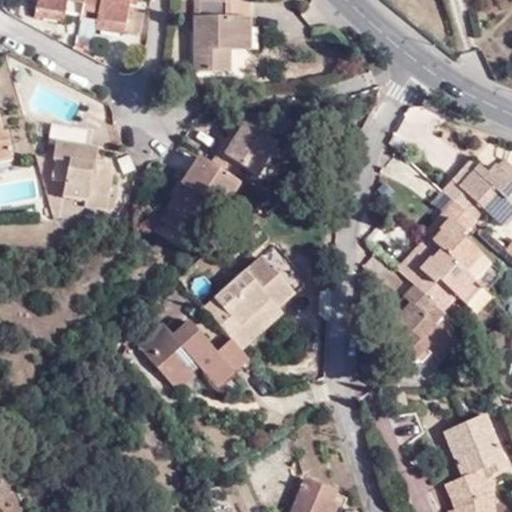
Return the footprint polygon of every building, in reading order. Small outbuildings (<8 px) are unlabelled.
[(63,19),(79,22),(82,0),(37,0),(35,13),(63,19)] [(82,0),(79,22),(94,25),(94,24),(122,29),(121,34),(138,38),(143,14),(127,11),(128,0),(82,0)] [(232,14),(232,0),(196,0),(194,69),(231,70),(231,48),(232,43),(243,44),(244,28),(252,29),(253,15),(232,14)] [(63,19),(35,13),(34,20),(62,27),(63,19)] [(121,34),(122,29),(94,24),(94,25),(92,32),(121,38),(121,34)] [(232,43),(231,48),(251,49),(252,29),(244,28),(243,44),(232,43)] [(0,164),(13,162),(7,136),(3,137),(0,122),(0,164)] [(217,152),(207,168),(231,183),(241,168),(255,175),(275,143),(242,124),(231,142),(223,156),(217,152)] [(91,196),(108,198),(111,180),(107,180),(108,174),(94,171),(96,153),(89,152),(91,135),(49,127),(47,145),(53,146),(51,163),(69,167),(64,199),(75,201),(74,207),(89,209),(91,196)] [(223,156),(231,142),(224,139),(217,152),(223,156)] [(461,184),(478,165),(471,158),(454,178),(461,184)] [(221,215),(239,188),(231,183),(207,168),(197,161),(159,225),(182,238),(184,235),(195,219),(205,224),(208,227),(218,213),(221,215)] [(419,264),(412,258),(401,270),(412,281),(403,291),(411,298),(391,319),(400,327),(393,335),(416,356),(427,344),(429,346),(444,330),(425,312),(435,301),(425,293),(439,278),(458,296),(473,280),(465,272),(478,257),(459,239),(473,223),(463,214),(473,203),(491,220),(508,202),(506,199),(511,192),(511,164),(508,161),(500,168),(495,165),(487,173),(478,165),(461,184),(454,178),(441,192),(452,203),(441,215),(447,222),(439,230),(441,232),(431,242),(439,249),(431,257),(429,254),(419,264)] [(0,172),(0,208),(44,200),(38,166),(0,172)] [(452,203),(441,192),(430,204),(441,215),(452,203)] [(91,196),(89,209),(106,211),(108,198),(91,196)] [(501,229),(511,215),(511,205),(508,202),(491,220),(501,229)] [(441,215),(423,234),(429,239),(431,242),(441,232),(439,230),(447,222),(441,215)] [(194,241),(205,224),(195,219),(184,235),(194,241)] [(431,242),(429,239),(412,258),(419,264),(429,254),(431,257),(439,249),(431,242)] [(216,298),(254,342),(286,314),(280,308),(296,295),(262,257),(216,298)] [(473,280),(486,265),(478,257),(465,272),(473,280)] [(458,296),(467,304),(482,288),(473,280),(458,296)] [(403,291),(384,312),(391,319),(411,298),(403,291)] [(237,344),(243,352),(254,342),(216,298),(204,307),(237,344)] [(252,362),(243,352),(237,344),(220,359),(188,322),(173,335),(164,325),(138,347),(167,379),(178,369),(207,402),(252,362)] [(438,354),(453,338),(444,330),(429,346),(438,354)] [(399,440),(422,434),(416,413),(393,420),(399,440)] [(482,415),(440,433),(461,478),(443,485),(453,508),(454,509),(453,511),(477,511),(476,500),(490,495),(492,486),(487,475),(505,468),(482,415)] [(313,458),(304,461),(308,474),(317,471),(313,458)] [(342,511),(346,500),(302,483),(290,511),(342,511)] [(492,511),(490,495),(476,500),(477,511),(492,511)] [(355,511),(358,505),(346,500),(342,511),(355,511)]
